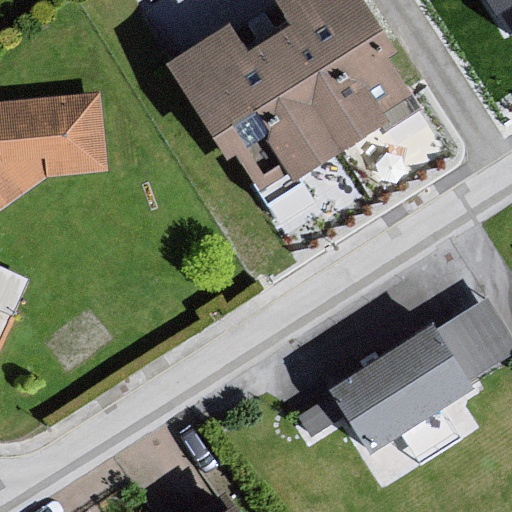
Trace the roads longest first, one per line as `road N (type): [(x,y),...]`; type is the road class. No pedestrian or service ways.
road 1 (residential): [(0,478),(33,480),(511,174)]
road 2 (unknown): [(497,184),(389,0)]
